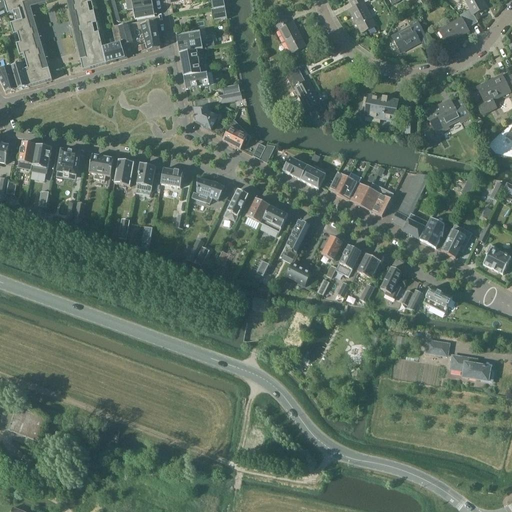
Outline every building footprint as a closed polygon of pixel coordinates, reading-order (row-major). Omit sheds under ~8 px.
[(3,0),(8,15),(13,14),(16,23),(11,25),(14,36),(18,35),(21,44),(17,45),(20,57),(24,56),(28,70),(25,71),(30,87),(52,81),(49,70),(43,71),(39,57),(41,57),(39,50),(37,51),(33,37),(35,36),(33,30),(31,30),(24,4),(34,1),(34,3),(41,1),(40,0),(72,0),(74,7),(73,7),(74,14),(76,13),(79,28),(78,28),(79,35),(81,34),(86,59),(80,61),(83,72),(107,65),(103,50),(103,49),(99,33),(95,34),(93,25),(97,24),(94,12),(90,13),(88,4),(92,3),(91,0),(3,0)] [(153,7),(152,0),(131,0),(133,10),(153,7)] [(224,0),(211,0),(213,9),(225,7),(224,0)] [(354,0),(350,2),(353,9),(349,11),(362,34),(375,27),(363,4),(365,3),(363,0),(354,0)] [(473,27),(478,24),(474,16),(486,10),(480,0),(464,0),(471,12),(465,15),(473,27)] [(155,17),(153,7),(133,10),(135,20),(155,17)] [(213,9),(211,10),(214,21),(228,19),(225,7),(213,9)] [(278,31),(279,30),(292,55),(306,48),(293,23),(289,26),(283,13),(271,19),(278,31)] [(473,27),(465,15),(460,17),(461,20),(439,32),(446,46),(469,33),(467,30),(473,27)] [(155,22),(141,26),(149,53),(161,49),(155,22)] [(393,40),(401,55),(421,44),(419,40),(426,37),(420,24),(412,29),(412,30),(393,40)] [(128,25),(118,26),(124,46),(133,43),(128,25)] [(126,59),(119,32),(113,33),(116,45),(103,49),(103,50),(107,65),(126,59)] [(200,33),(177,37),(180,55),(180,54),(197,51),(214,48),(213,42),(202,43),(200,33)] [(183,74),(206,70),(205,65),(200,66),(197,51),(180,54),(180,55),(183,74)] [(23,65),(11,68),(18,91),(30,87),(25,71),(23,65)] [(11,68),(0,71),(0,81),(6,94),(18,91),(11,68)] [(214,86),(212,73),(207,74),(206,70),(183,74),(186,91),(214,86)] [(309,111),(314,122),(328,115),(322,104),(321,105),(309,82),(306,84),(299,71),(287,78),(293,90),(296,89),(307,112),(309,111)] [(511,91),(511,79),(511,77),(504,81),(502,76),(477,88),(484,102),(477,105),(483,116),(495,110),(491,103),(509,94),(509,93),(511,91)] [(222,88),(224,95),(240,93),(239,85),(222,88)] [(240,93),(218,97),(220,105),(243,101),(241,92),(240,93)] [(369,97),(365,122),(380,124),(380,120),(394,122),(397,102),(387,100),(388,98),(387,98),(387,100),(383,99),(383,98),(382,97),(382,99),(369,97)] [(450,101),(425,113),(436,134),(448,128),(447,126),(458,121),(460,124),(470,118),(463,106),(455,110),(450,101)] [(210,113),(208,107),(192,110),(195,124),(211,132),(219,118),(210,113)] [(416,111),(407,111),(406,134),(415,134),(416,111)] [(248,137),(230,128),(223,142),(241,151),(248,137)] [(0,164),(5,165),(6,165),(9,147),(4,146),(0,143),(0,164)] [(22,144),(17,172),(31,175),(36,146),(22,144)] [(266,148),(259,145),(253,157),(260,161),(266,148)] [(36,146),(31,175),(46,178),(52,149),(36,146)] [(57,175),(60,174),(77,177),(81,155),(61,151),(57,175)] [(321,159),(315,156),(311,162),(318,166),(321,159)] [(111,178),(114,161),(93,157),(89,174),(95,175),(94,180),(105,182),(106,177),(111,178)] [(308,167),(290,158),(283,173),(301,182),(308,167)] [(130,188),(135,165),(119,162),(115,185),(130,188)] [(151,193),(156,168),(141,166),(136,190),(151,193)] [(326,176),(308,167),(301,182),(319,191),(326,176)] [(171,188),(181,189),(184,174),(164,170),(161,186),(162,186),(171,188)] [(348,179),(338,173),(329,191),(339,197),(348,179)] [(352,174),(339,197),(350,202),(359,184),(362,179),(352,174)] [(9,180),(1,178),(0,183),(0,199),(5,200),(9,180)] [(217,184),(198,180),(198,195),(194,194),(192,200),(210,206),(213,200),(219,202),(225,189),(217,184)] [(476,183),(469,180),(461,194),(469,198),(476,183)] [(10,184),(8,195),(15,196),(17,185),(10,184)] [(371,190),(359,184),(350,202),(362,208),(371,190)] [(491,198),(498,202),(505,188),(498,184),(491,198)] [(371,190),(362,208),(372,213),(383,190),(373,185),(371,190)] [(383,190),(372,213),(382,218),(394,195),(383,190)] [(238,218),(249,197),(238,191),(227,213),(228,213),(226,218),(235,222),(238,218)] [(49,194),(42,193),(39,207),(47,209),(49,194)] [(263,226),(272,208),(256,200),(247,218),(263,226)] [(78,204),(70,203),(66,223),(74,225),(78,204)] [(86,205),(78,204),(74,225),(82,226),(86,205)] [(413,208),(403,204),(400,210),(410,215),(413,208)] [(279,234),(288,216),(272,208),(263,226),(279,234)] [(402,233),(420,242),(426,229),(430,223),(412,214),(409,219),(398,213),(392,223),(404,229),(402,233)] [(186,217),(179,216),(176,229),(184,231),(186,217)] [(130,222),(122,220),(118,240),(126,241),(130,222)] [(430,223),(426,229),(420,242),(436,250),(440,242),(441,238),(443,239),(445,227),(431,220),(430,223)] [(297,255),(311,228),(300,222),(286,249),(291,251),(290,252),(292,254),(293,252),(297,255)] [(487,225),(486,226),(478,242),(485,245),(494,228),(487,225)] [(472,234),(471,238),(454,229),(456,226),(455,226),(442,253),(456,260),(460,252),(463,254),(473,235),(472,234)] [(153,229),(145,228),(142,243),(150,245),(153,229)] [(322,256),(334,262),(343,244),(331,238),(322,256)] [(188,261),(194,264),(205,244),(198,241),(188,261)] [(506,256),(505,257),(498,253),(499,250),(490,246),(486,255),(489,256),(484,266),(503,276),(511,260),(508,258),(508,257),(506,256)] [(235,250),(228,247),(223,258),(230,261),(235,250)] [(349,278),(362,254),(349,247),(337,269),(336,272),(349,278)] [(210,252),(203,248),(195,264),(202,268),(210,252)] [(372,281),(381,263),(366,256),(357,274),(372,281)] [(269,266),(262,262),(256,274),(263,278),(269,266)] [(312,275),(292,265),(286,278),(306,288),(312,275)] [(332,280),(336,272),(337,269),(332,267),(326,277),(332,280)] [(402,274),(392,269),(381,290),(386,293),(385,296),(395,301),(402,289),(396,286),(402,274)] [(329,286),(323,283),(317,294),(323,297),(329,286)] [(344,300),(351,287),(344,284),(337,296),(344,300)] [(367,305),(374,289),(368,286),(360,301),(367,305)] [(447,311),(453,300),(431,289),(424,304),(431,308),(434,303),(444,309),(447,311)] [(414,295),(408,307),(406,310),(414,312),(423,295),(416,291),(414,295)] [(414,295),(408,292),(401,304),(408,307),(414,295)] [(449,346),(428,343),(426,354),(447,357),(449,346)] [(472,361),(453,358),(451,370),(464,372),(463,379),(469,380),(469,379),(484,382),(483,383),(491,384),(491,382),(492,382),(494,374),(493,374),(493,373),(490,372),(490,369),(486,368),(486,367),(484,367),(484,368),(471,366),(472,361)] [(18,433),(16,439),(29,444),(31,438),(38,440),(44,423),(20,414),(14,431),(18,433)]
